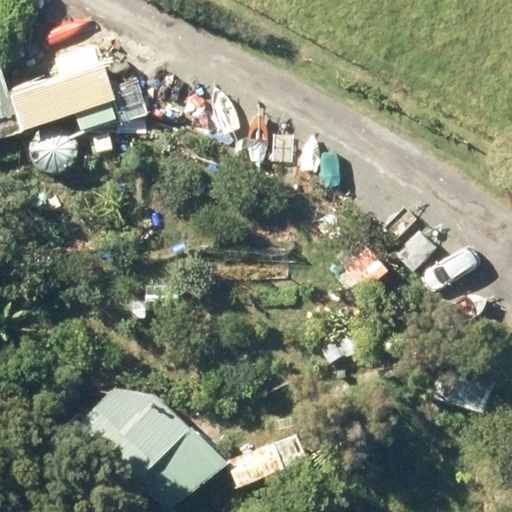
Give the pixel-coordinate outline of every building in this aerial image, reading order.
[(0,74),(0,133),(19,127),(0,74)] [(78,107),(44,115),(51,142),(85,133),(78,107)] [(387,272),(357,240),(322,273),(352,305),(387,272)] [(432,367),(425,397),(477,410),(484,379),(432,367)] [(65,438),(119,490),(128,481),(160,511),(165,511),(215,461),(126,374),(65,438)] [(270,442),(222,460),(232,487),(280,468),(270,442)]
